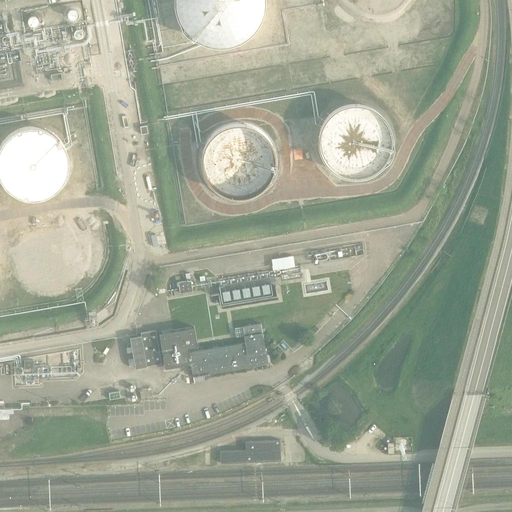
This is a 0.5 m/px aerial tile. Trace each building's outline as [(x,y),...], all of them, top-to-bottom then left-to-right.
[(267,4),(267,0),(171,0),(171,4),(172,9),(173,14),(175,19),(178,23),(181,27),(184,31),(188,35),(192,38),(197,41),(201,43),(206,45),(211,46),(217,46),(222,46),(227,46),(232,45),(237,43),(242,41),(246,38),(250,35),(254,31),(257,27),(260,23),(263,19),(265,14),(266,9),(267,4)] [(341,0),(345,4),(348,7),(352,10),(357,12),(361,14),(366,15),(371,16),(376,17),(381,17),(386,16),(391,15),(395,13),(400,11),(404,8),(408,5),(412,2),(413,0),(341,0)] [(393,143),(393,138),(393,133),(392,128),(390,123),(388,118),(385,114),(381,110),(377,107),(373,104),(368,102),(363,101),(358,100),(352,100),(347,101),(342,102),(337,104),(333,107),(329,110),(325,114),(322,118),(320,123),(318,128),(317,133),(317,138),(317,143),(318,149),(320,153),(322,158),(325,162),(329,166),(333,170),(337,172),(342,174),(347,176),(352,176),(358,176),(363,176),(368,174),(373,172),(377,169),(381,166),(385,162),(388,158),(390,153),(392,148),(393,143)] [(277,164),(277,158),(277,152),(275,146),(273,141),(270,136),(267,131),(263,127),(258,124),(253,121),(247,120),(242,119),(236,118),(230,119),(224,120),(219,123),(214,126),(210,129),(206,134),(203,139),(200,144),(198,149),(198,155),(198,161),(198,167),(200,172),(203,177),(206,182),(210,187),(214,190),(219,193),(224,195),(230,197),(236,198),(242,197),(247,196),(253,194),(258,192),(263,188),(267,184),(270,180),(273,175),(275,169),(277,164)] [(70,162),(70,161),(70,157),(69,153),(67,147),(64,140),(61,136),(58,133),(54,130),(52,128),(49,126),(44,124),(36,123),(29,122),(22,123),(15,126),(8,129),(3,134),(0,137),(0,185),(4,190),(9,194),(15,197),(22,200),(25,200),(30,201),(36,200),(39,200),(45,198),(52,194),(58,190),(63,184),(65,180),(67,177),(69,170),(70,162)] [(273,268),(295,267),(294,256),(273,257),(273,268)] [(222,305),(278,296),(276,287),(270,287),(268,274),(240,278),(240,281),(219,284),(222,305)] [(180,294),(193,291),(191,281),(178,283),(180,294)] [(265,352),(261,324),(243,327),(245,342),(189,352),(188,348),(197,346),(194,327),(159,333),(165,368),(189,364),(191,364),(192,372),(195,371),(195,372),(196,372),(196,373),(197,373),(198,373),(199,373),(200,372),(200,371),(200,370),(202,370),(203,374),(267,363),(265,352)] [(156,330),(141,333),(141,335),(130,337),(135,368),(161,364),(156,330)] [(120,398),(119,391),(109,393),(110,400),(120,398)] [(281,461),(280,440),(245,442),(246,450),(220,451),(220,463),(281,461)]
